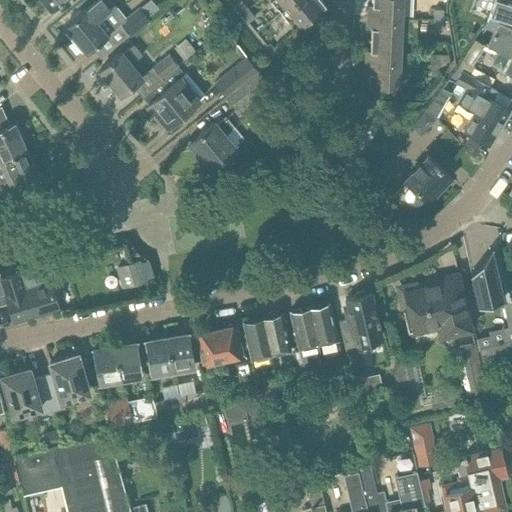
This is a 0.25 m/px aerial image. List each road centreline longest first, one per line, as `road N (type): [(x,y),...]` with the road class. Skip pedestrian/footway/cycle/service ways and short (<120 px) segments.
road 1 (unclassified): [(0,344),(377,263),(479,199),(511,149)]
road 2 (unclassified): [(109,203),(107,155),(0,23)]
road 3 (residential): [(0,247),(79,228),(109,203)]
